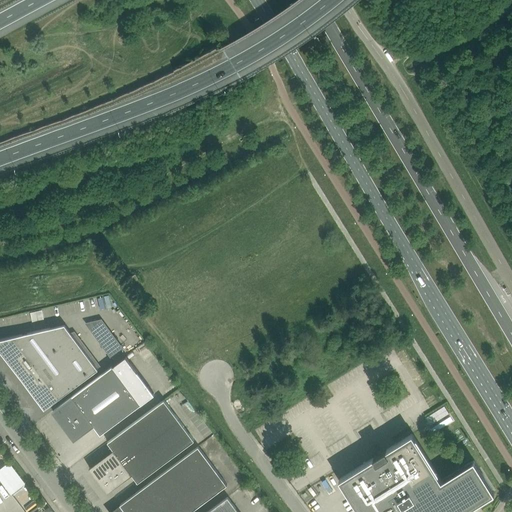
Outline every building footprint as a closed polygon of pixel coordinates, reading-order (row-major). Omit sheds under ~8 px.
[(135,274),(130,277),(134,282),(139,279),(135,274)] [(236,323),(255,313),(252,306),(233,317),(236,323)] [(31,313),(33,320),(44,318),(42,310),(31,313)] [(230,318),(211,331),(214,336),(233,323),(230,318)] [(65,324),(0,339),(0,347),(45,409),(99,369),(65,324)] [(58,407),(53,410),(66,427),(75,439),(80,436),(94,425),(101,434),(141,404),(154,394),(155,394),(154,393),(153,393),(142,379),(137,372),(138,371),(126,355),(125,356),(113,365),(58,406),(58,407)] [(90,467),(99,480),(180,419),(165,399),(108,441),(114,450),(90,467)] [(428,417),(433,424),(451,412),(446,405),(428,417)] [(180,419),(99,480),(108,492),(132,474),(138,482),(195,440),(180,419)] [(413,434),(404,439),(386,450),(386,449),(374,457),(374,458),(339,479),(360,511),(464,511),(493,494),(495,493),(494,492),(474,460),(442,480),(413,434)] [(190,511),(227,484),(199,446),(120,504),(122,507),(122,508),(121,506),(113,511),(190,511)] [(11,462),(0,470),(0,477),(12,493),(26,483),(11,462)] [(239,511),(228,496),(207,511),(239,511)]
